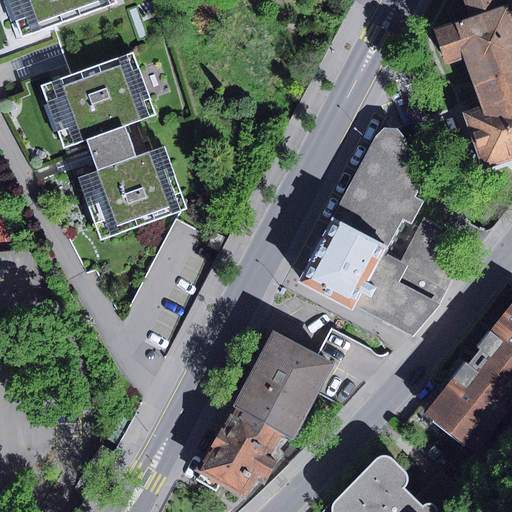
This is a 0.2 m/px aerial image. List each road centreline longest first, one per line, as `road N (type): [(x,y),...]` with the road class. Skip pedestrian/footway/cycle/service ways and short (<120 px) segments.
road 1 (residential): [(124,511),(399,0)]
road 2 (residential): [(281,511),(511,251)]
